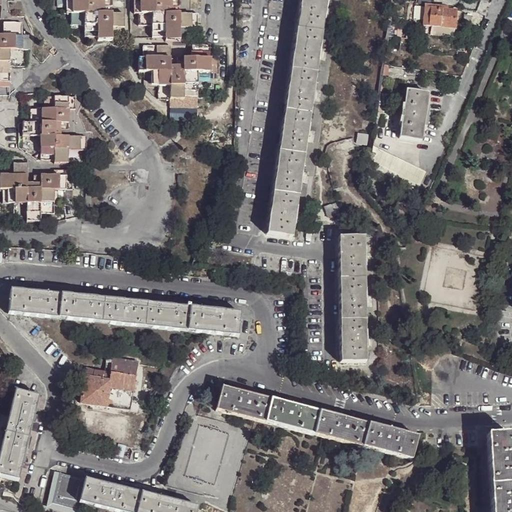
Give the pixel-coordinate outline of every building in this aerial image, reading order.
[(84,0),(85,2),(78,1),(65,1),(65,15),(70,15),(70,27),(83,28),(82,39),(97,40),(97,42),(111,42),(111,29),(123,30),(124,16),(103,15),(97,15),(98,2),(104,3),(112,3),(111,0),(84,0)] [(154,0),(154,2),(148,2),(134,1),(133,15),(138,15),(138,27),(153,28),(152,39),(167,40),(167,42),(181,42),(181,30),(197,31),(197,17),(171,16),(165,16),(165,3),(171,4),(179,4),(179,0),(154,0)] [(299,0),(295,29),(320,33),(323,16),(326,16),(327,10),(324,9),(325,0),(299,0)] [(454,29),(456,11),(424,7),(423,25),(454,29)] [(0,82),(8,83),(8,67),(8,49),(30,49),(30,36),(23,36),(23,20),(4,20),(4,35),(0,35),(0,82)] [(295,29),(289,70),(314,74),(317,58),(320,58),(321,51),(318,51),(320,33),(295,29)] [(169,72),(170,67),(170,47),(142,46),(141,59),(137,59),(136,73),(149,74),(157,74),(156,87),(156,101),(167,100),(168,97),(182,97),(196,97),(197,74),(214,74),(215,60),(209,59),(210,47),(191,46),(190,60),(183,60),(183,68),(183,73),(169,72)] [(388,78),(390,64),(384,63),(381,85),(387,86),(387,78),(388,78)] [(22,67),(8,67),(8,83),(0,82),(0,94),(9,95),(22,81),(22,67)] [(289,70),(283,112),(309,115),(311,99),(314,99),(315,92),(312,92),(314,74),(289,70)] [(421,141),(424,122),(425,116),(428,94),(406,90),(402,113),(402,118),(399,138),(421,141)] [(54,123),(59,123),(68,123),(68,109),(74,109),(74,96),(53,96),(53,109),(29,109),(28,122),(22,123),(22,137),(40,137),(40,160),(53,161),(53,163),(67,164),(68,150),(86,150),(86,136),(59,135),(54,135),(54,123)] [(283,112),(277,152),(303,156),(305,140),(309,140),(310,133),(306,132),(309,115),(283,112)] [(357,134),(356,144),(366,144),(366,135),(357,134)] [(396,174),(401,161),(376,151),(371,164),(396,174)] [(277,152),(271,193),(297,197),(299,181),(303,181),(304,174),(300,174),(303,156),(277,152)] [(426,172),(401,161),(396,174),(421,185),(426,172)] [(27,189),(27,184),(27,164),(13,163),(13,176),(0,175),(0,190),(3,190),(3,204),(27,204),(27,221),(41,222),(41,213),(55,213),(55,189),(72,190),(73,175),(68,175),(68,170),(53,170),(53,175),(40,175),(40,185),(40,190),(27,189)] [(421,185),(396,174),(394,178),(400,182),(400,183),(418,191),(421,185)] [(132,175),(130,187),(142,188),(144,176),(132,175)] [(297,197),(271,193),(265,235),(291,239),(294,221),(297,222),(298,215),(295,214),(297,197)] [(323,207),(327,218),(336,215),(332,204),(323,207)] [(338,238),(338,281),(365,281),(364,264),(368,264),(368,256),(364,256),(364,238),(338,238)] [(338,281),(338,322),(365,322),(365,306),(367,306),(367,299),(365,299),(365,281),(338,281)] [(8,290),(5,314),(235,337),(238,313),(143,304),(8,290)] [(365,322),(338,322),(339,364),(365,364),(365,347),(367,347),(367,340),(365,340),(365,322)] [(84,370),(79,404),(129,411),(136,362),(105,357),(103,372),(84,370)] [(225,402),(222,413),(406,460),(411,461),(416,437),(219,388),(216,400),(225,402)] [(14,392),(0,450),(0,477),(16,481),(37,397),(14,392)] [(214,411),(222,413),(225,402),(216,400),(214,411)] [(489,511),(511,511),(511,473),(510,435),(485,436),(489,511)] [(52,472),(44,509),(54,511),(78,511),(79,511),(52,504),(58,474),(52,472)] [(84,480),(58,474),(52,504),(79,511),(81,503),(79,503),(84,480)] [(79,503),(81,503),(117,511),(195,511),(197,507),(84,480),(79,503)]
